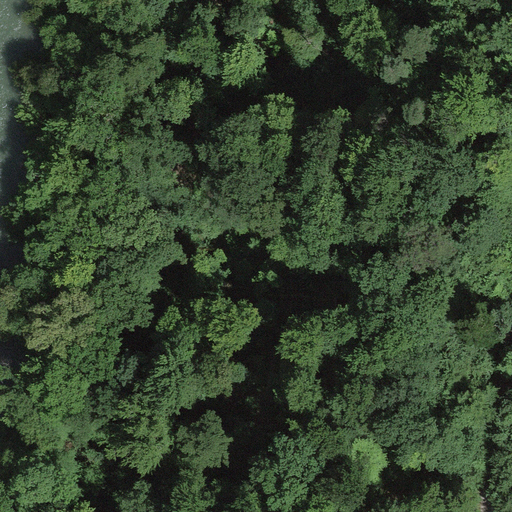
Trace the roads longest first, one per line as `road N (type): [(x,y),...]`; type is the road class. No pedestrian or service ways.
road 1 (track): [(210,511),(325,0)]
road 2 (track): [(511,346),(486,482),(489,511)]
